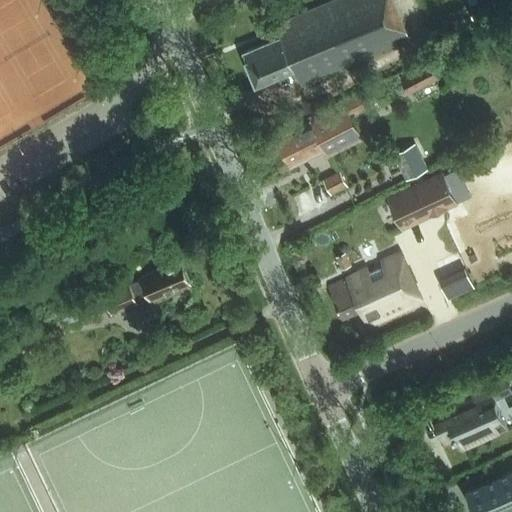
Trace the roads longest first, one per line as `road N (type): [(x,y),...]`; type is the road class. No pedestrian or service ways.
road 1 (unclassified): [(321,388),(164,0)]
road 2 (unclassified): [(321,388),(511,303)]
road 3 (unclassified): [(377,511),(321,388)]
